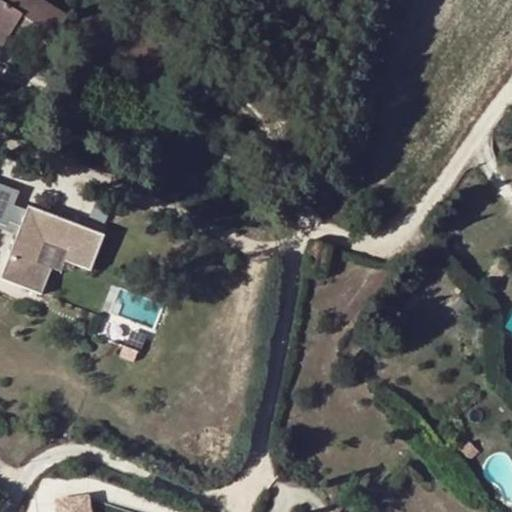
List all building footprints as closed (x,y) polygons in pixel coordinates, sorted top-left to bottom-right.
[(16,26),(25,31),(47,46),(65,17),(38,0),(0,0),(0,49),(12,31),(16,26)] [(22,38),(25,31),(16,26),(12,31),(22,38)] [(21,187),(0,237),(0,262),(32,276),(42,251),(25,244),(35,221),(60,232),(55,242),(82,253),(97,218),(21,187)] [(323,275),(330,247),(311,241),(303,270),(323,275)] [(502,260),(485,281),(493,288),(510,267),(502,260)] [(470,442),(460,451),(470,461),(479,452),(470,442)] [(56,511),(90,511),(90,494),(56,496),(56,511)]
